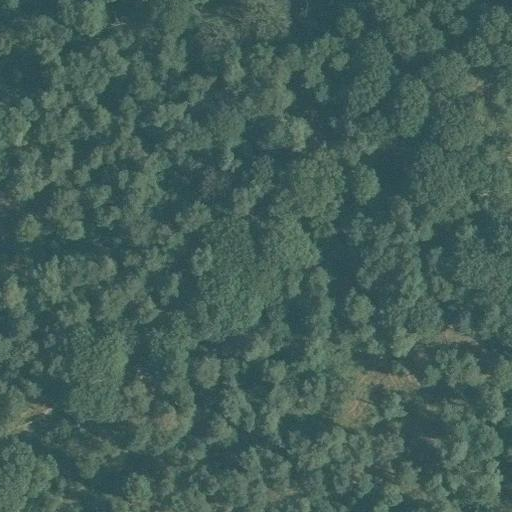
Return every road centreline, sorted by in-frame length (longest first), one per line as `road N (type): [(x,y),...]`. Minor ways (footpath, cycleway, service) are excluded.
road 1 (track): [(0,432),(418,105)]
road 2 (track): [(418,105),(511,242)]
